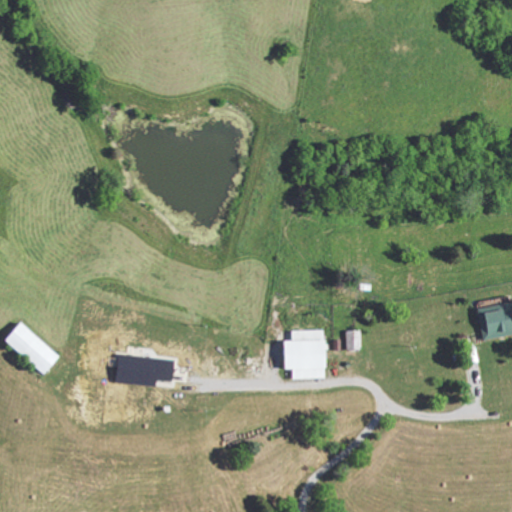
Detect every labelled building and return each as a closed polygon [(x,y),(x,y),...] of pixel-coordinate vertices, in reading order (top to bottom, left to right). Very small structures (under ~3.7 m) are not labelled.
[(474,338),(511,332),(506,301),(469,307),(474,338)] [(53,357),(15,321),(0,337),(0,339),(36,374),(53,357)] [(285,378),(319,377),(318,329),(284,330),(284,340),(278,340),(279,369),(285,369),(285,378)] [(352,329),(337,330),(338,348),(352,348),(352,329)] [(148,385),(149,379),(165,380),(167,359),(111,354),(109,382),(148,385)]
